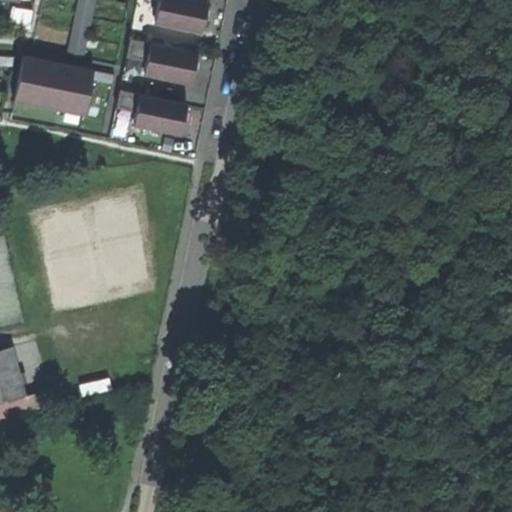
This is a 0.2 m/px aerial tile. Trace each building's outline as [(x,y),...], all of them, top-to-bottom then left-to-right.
[(88,50),(97,0),(78,0),(70,46),(88,50)] [(199,1),(199,0),(159,0),(154,23),(199,32),(202,16),(205,3),(199,1)] [(12,21),(30,23),(32,8),(13,6),(12,21)] [(194,57),(138,42),(134,57),(148,61),(138,96),(121,91),(116,111),(134,115),(131,126),(173,137),(178,120),(191,68),(194,57)] [(49,65),(25,59),(15,101),(84,116),(94,75),(49,65)] [(0,348),(0,399),(37,390),(31,366),(20,369),(14,345),(0,348)]
